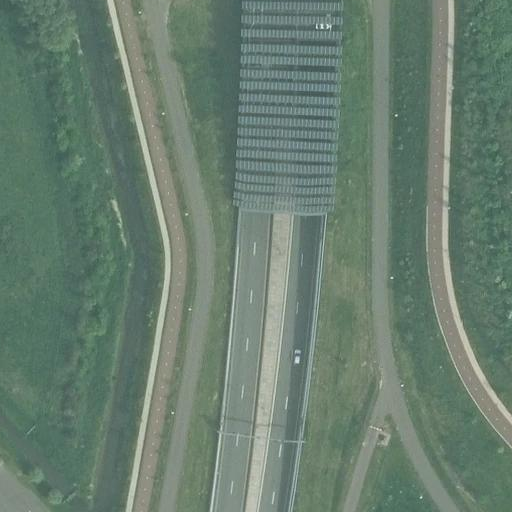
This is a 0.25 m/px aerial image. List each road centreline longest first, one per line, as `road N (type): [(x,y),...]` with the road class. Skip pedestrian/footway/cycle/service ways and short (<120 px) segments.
road 1 (primary): [(270,511),(301,258),(314,0)]
road 2 (primary): [(262,0),(250,297),(228,511)]
